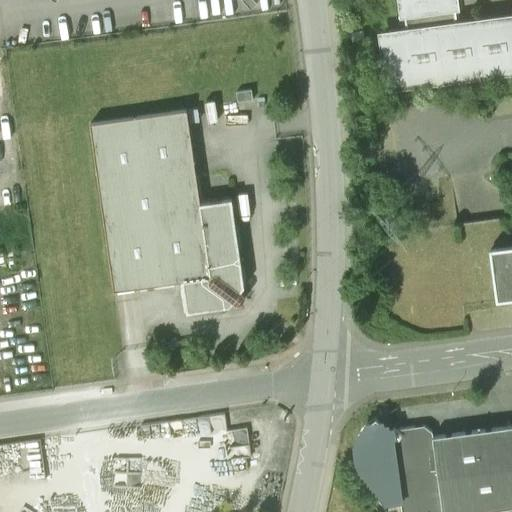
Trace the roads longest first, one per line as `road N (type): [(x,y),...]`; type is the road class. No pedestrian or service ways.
road 1 (tertiary): [(331,379),(335,192),(313,0)]
road 2 (unclassified): [(331,379),(0,421)]
road 3 (unclassified): [(331,379),(511,353)]
road 4 (tertiary): [(307,511),(331,379)]
